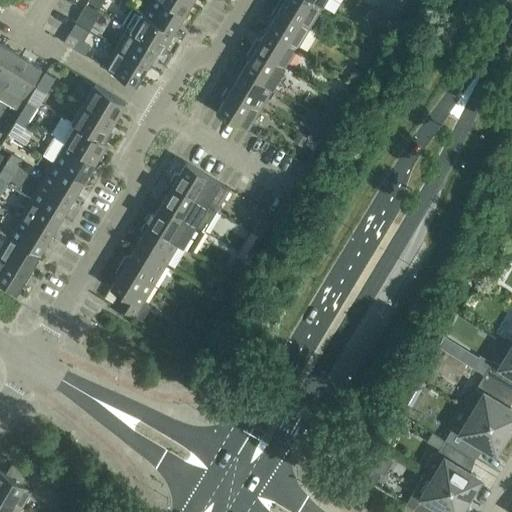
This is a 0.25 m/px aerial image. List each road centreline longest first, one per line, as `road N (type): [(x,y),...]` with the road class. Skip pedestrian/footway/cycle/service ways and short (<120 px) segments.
road 1 (secondary): [(511,26),(478,59),(398,177),(227,462)]
road 2 (secondary): [(255,479),(430,188),(511,31)]
road 3 (residential): [(160,113),(135,158),(130,201),(30,362)]
road 4 (residential): [(255,0),(233,37),(190,62),(160,113)]
road 5 (residential): [(160,113),(31,33)]
road 6 (residential): [(227,462),(138,408),(95,401)]
road 7 (residential): [(95,401),(114,429),(207,489)]
road 8 (residential): [(276,181),(160,113)]
